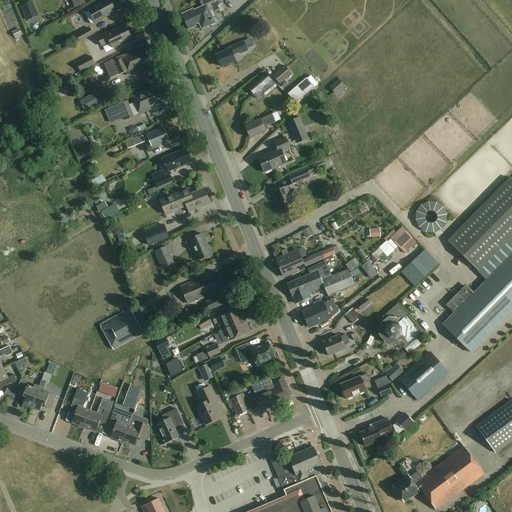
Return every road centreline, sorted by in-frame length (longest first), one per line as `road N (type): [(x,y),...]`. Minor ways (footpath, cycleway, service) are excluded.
road 1 (primary): [(322,407),(151,0)]
road 2 (unclassified): [(193,465),(147,474),(49,437)]
road 3 (unclassified): [(322,407),(193,465)]
